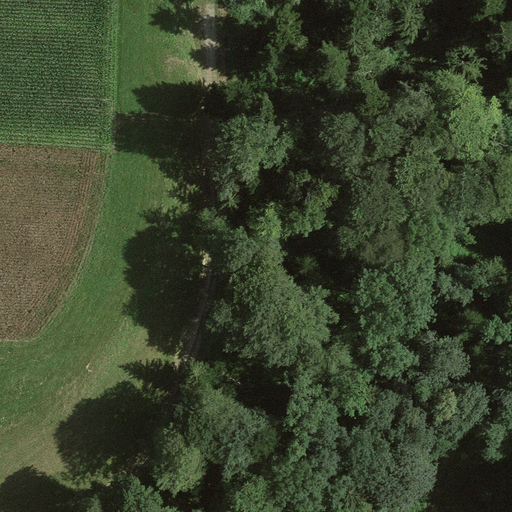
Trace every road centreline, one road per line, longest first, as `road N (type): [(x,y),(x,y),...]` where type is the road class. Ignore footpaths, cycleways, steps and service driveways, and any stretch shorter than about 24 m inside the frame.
road 1 (track): [(215,0),(217,214),(205,313),(151,447),(94,511)]
road 2 (track): [(426,511),(475,391),(511,345)]
